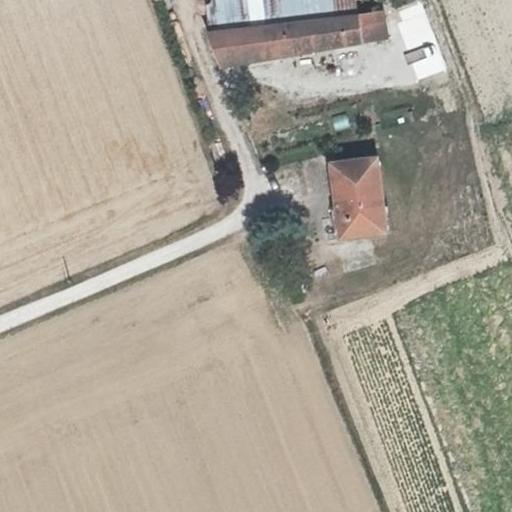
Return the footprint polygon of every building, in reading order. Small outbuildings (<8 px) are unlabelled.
[(237,31),(273,26),(269,0),(267,0),(233,5),(237,31)] [(269,0),(273,26),(306,21),(302,0),(269,0)] [(382,12),(385,35),(408,31),(404,8),(382,12)] [(237,31),(249,61),(385,35),(382,12),(237,31)] [(362,161),(373,228),(417,221),(407,154),(362,161)]
